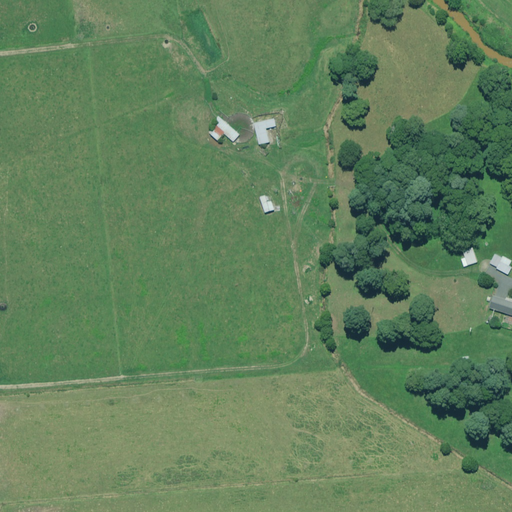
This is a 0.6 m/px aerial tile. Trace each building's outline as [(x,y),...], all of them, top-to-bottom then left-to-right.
[(241,134),(222,118),(210,132),(220,140),(226,134),(235,142),(241,134)] [(278,126),(276,119),(256,123),(261,145),(271,142),(268,128),(278,126)] [(271,195),(262,198),(267,213),(276,210),(271,195)] [(479,262),(474,247),(465,250),(469,265),(479,262)] [(510,275),(511,270),(511,260),(505,256),(504,258),(497,254),(492,264),(499,267),(498,268),(510,275)] [(511,300),(496,296),(492,308),(511,314),(511,300)]
